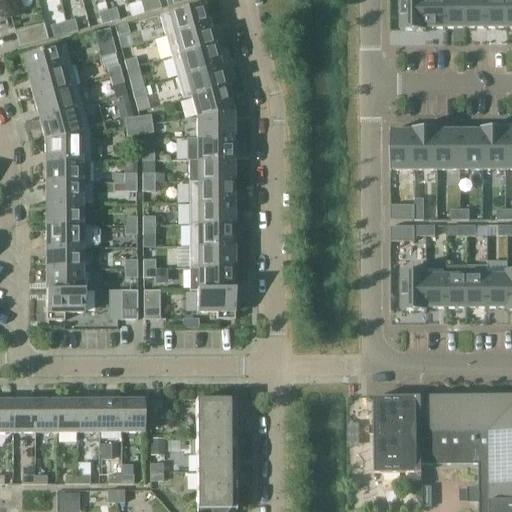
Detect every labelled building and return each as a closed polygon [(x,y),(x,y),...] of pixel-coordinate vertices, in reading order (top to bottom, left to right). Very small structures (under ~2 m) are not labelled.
[(152,11),(148,0),(145,0),(140,2),(143,13),(152,11)] [(148,0),(152,11),(160,9),(157,0),(148,0)] [(425,0),(401,0),(401,32),(426,32),(426,29),(425,29),(425,0)] [(445,0),(425,0),(425,29),(426,29),(446,29),(445,0)] [(466,0),(445,0),(446,29),(466,29),(466,0)] [(487,29),(486,0),(466,0),(466,29),(487,29)] [(507,29),(506,0),(486,0),(487,29),(507,29)] [(165,37),(208,25),(203,3),(159,15),(165,37)] [(107,11),(110,22),(119,20),(115,8),(107,11)] [(110,22),(107,11),(98,13),(101,25),(110,22)] [(65,22),(68,34),(77,31),(74,20),(65,22)] [(53,38),(59,36),(68,34),(65,22),(50,26),(53,38)] [(43,24),(14,32),(19,47),(47,39),(43,24)] [(117,37),(129,33),(126,24),(114,27),(117,37)] [(208,25),(165,37),(171,57),(214,46),(208,25)] [(99,41),(111,38),(108,29),(97,32),(99,41)] [(80,45),(66,49),(64,44),(21,56),(27,78),(70,66),(70,64),(85,60),(80,45)] [(214,46),(171,57),(176,78),(220,66),(214,46)] [(126,70),(138,67),(135,58),(123,61),(126,70)] [(33,98),(76,87),(70,66),(27,78),(33,98)] [(109,78),(121,74),(118,66),(107,69),(109,78)] [(190,97),(226,87),(220,66),(176,78),(182,100),(190,98),(190,97)] [(138,67),(126,70),(128,79),(140,75),(138,67)] [(121,74),(109,78),(111,86),(123,83),(121,74)] [(38,119),(82,107),(76,87),(33,98),(38,119)] [(134,100),(146,97),(143,87),(131,91),(134,100)] [(190,97),(190,98),(196,118),(233,113),(226,87),(190,97)] [(44,140),(89,134),(82,107),(38,119),(44,140)] [(196,140),(233,139),(233,113),(196,118),(196,140)] [(137,117),(138,126),(151,124),(150,115),(137,117)] [(125,128),(138,126),(137,117),(124,119),(125,128)] [(151,124),(138,126),(139,135),(152,133),(151,124)] [(138,126),(125,128),(126,137),(139,135),(138,126)] [(437,172),(437,132),(439,132),(439,130),(413,130),(413,133),(414,132),(415,172),(437,172)] [(506,172),(506,132),(507,132),(507,130),(481,130),(481,132),(483,132),(483,172),(506,172)] [(415,172),(414,132),(413,133),(390,133),(390,172),(415,172)] [(460,172),(460,132),(439,132),(437,132),(437,172),(460,172)] [(483,172),(483,132),(481,132),(460,132),(460,172),(483,172)] [(89,134),(44,140),(44,162),(81,162),(89,162),(89,134)] [(233,139),(196,140),(196,161),(233,161),(233,139)] [(141,162),(154,162),(154,152),(141,152),(141,162)] [(196,183),(233,182),(233,161),(196,161),(196,182),(196,183)] [(89,183),(89,162),(81,162),(44,162),(44,184),(81,183),(89,183)] [(123,183),(136,183),(136,174),(123,174),(123,183)] [(142,183),(154,183),(154,174),(141,174),(142,183)] [(196,183),(196,182),(188,182),(188,204),(233,204),(233,182),(196,183)] [(81,183),(44,184),(44,205),(81,205),(81,183)] [(136,183),(123,183),(123,192),(136,192),(136,183)] [(154,183),(142,183),(142,192),(154,192),(154,183)] [(415,200),(415,207),(415,211),(424,212),(424,200),(415,200)] [(233,204),(188,204),(188,226),(233,226),(233,204)] [(81,227),(81,226),(81,205),(44,205),(45,227),(81,227)] [(415,211),(415,207),(391,207),(391,222),(415,222),(415,211)] [(424,222),(424,212),(415,211),(415,222),(424,222)] [(461,222),(460,211),(451,211),(451,222),(461,222)] [(470,211),(460,211),(461,222),(470,222),(470,211)] [(506,221),(506,211),(497,211),(497,221),(506,221)] [(124,226),(136,226),(136,217),(124,217),(124,226)] [(142,226),(154,226),(154,217),(142,217),(142,226)] [(81,249),(90,249),(90,246),(94,246),(94,244),(100,244),(102,242),(102,231),(99,228),(92,228),(92,226),(81,226),(81,227),(45,227),(45,248),(81,248),(81,249)] [(136,226),(124,226),(124,236),(136,236),(136,226)] [(154,226),(142,226),(142,235),(154,235),(154,226)] [(188,248),(233,247),(233,226),(188,226),(188,248)] [(415,243),(415,238),(415,228),(391,228),(391,243),(415,243)] [(426,238),(426,228),(415,228),(415,238),(426,238)] [(435,228),(426,228),(426,238),(435,238),(435,228)] [(467,238),(467,228),(458,228),(458,238),(467,238)] [(476,228),(467,228),(467,238),(476,238),(476,228)] [(508,238),(508,228),(499,228),(499,238),(508,238)] [(197,269),(233,269),(233,247),(188,248),(189,270),(197,270),(197,269)] [(81,248),(45,248),(45,270),(81,270),(81,269),(81,249),(81,248)] [(142,270),(154,269),(154,260),(142,260),(142,270)] [(124,270),(136,269),(136,261),(124,261),(124,270)] [(447,268),(448,268),(448,265),(426,266),(426,272),(427,272),(427,309),(447,309),(447,277),(447,268)] [(467,277),(468,277),(468,268),(448,268),(447,268),(447,277),(447,309),(468,309),(467,277)] [(81,270),(45,270),(45,292),(81,291),(83,291),(88,291),(88,269),(81,269),(81,270)] [(136,269),(124,270),(124,279),(136,279),(136,269)] [(154,269),(142,270),(142,279),(155,279),(154,269)] [(197,291),(234,290),(233,269),(197,269),(197,270),(197,290),(197,291)] [(427,272),(426,272),(402,272),(402,312),(427,312),(427,309),(427,272)] [(488,309),(488,277),(468,277),(467,277),(468,309),(488,309)] [(508,277),(507,277),(488,277),(488,309),(507,309),(508,309),(508,277)] [(197,291),(197,290),(196,290),(196,313),(216,313),(215,320),(234,320),(234,290),(197,291)] [(81,291),(45,292),(45,321),(63,321),(63,314),(94,313),(93,291),(88,291),(83,291),(81,291)] [(120,321),(136,321),(136,291),(120,291),(120,321)] [(143,321),(159,321),(159,291),(143,291),(143,321)] [(511,511),(511,396),(374,398),(374,426),(370,426),(370,435),(374,435),(375,474),(421,474),(421,465),(478,465),(479,490),(473,490),(474,501),(479,501),(478,511),(511,511)] [(234,511),(235,511),(234,399),(233,399),(233,400),(195,400),(195,511),(234,511)] [(0,433),(12,434),(12,401),(0,401),(0,433)] [(34,434),(34,401),(12,401),(12,434),(34,434)] [(55,433),(55,401),(34,401),(34,434),(55,433)] [(77,433),(77,401),(55,401),(55,433),(77,433)] [(99,433),(99,401),(77,401),(77,433),(99,433)] [(121,433),(120,401),(99,401),(99,433),(121,433)] [(120,401),(121,433),(143,433),(143,401),(120,401)] [(149,410),(162,409),(162,401),(149,401),(149,410)] [(149,465),(149,474),(162,474),(162,465),(149,465)] [(162,474),(149,474),(149,483),(162,483),(162,474)] [(33,485),(33,476),(21,476),(21,485),(33,485)] [(33,476),(33,485),(46,485),(46,476),(33,476)] [(77,485),(77,476),(64,476),(64,485),(77,485)] [(77,476),(77,485),(89,485),(89,476),(77,476)] [(108,476),(108,485),(121,485),(121,476),(108,476)] [(133,485),(133,476),(121,476),(121,485),(133,485)] [(106,504),(123,504),(123,491),(106,491),(106,504)]
